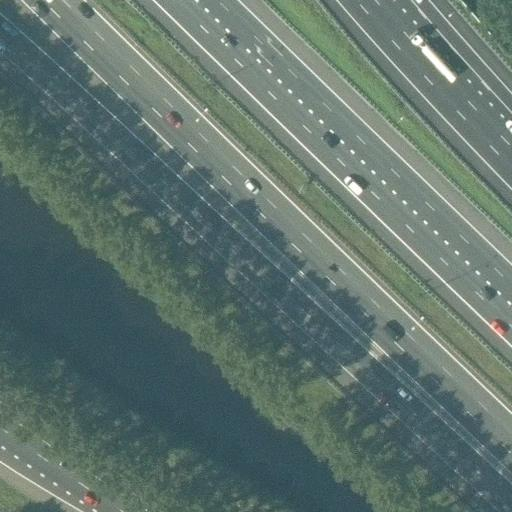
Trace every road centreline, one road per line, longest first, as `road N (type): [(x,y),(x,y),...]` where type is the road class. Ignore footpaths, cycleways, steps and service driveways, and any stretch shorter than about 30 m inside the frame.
road 1 (motorway): [(0,34),(511,504)]
road 2 (motorway): [(53,0),(511,443)]
road 3 (motorway): [(511,307),(194,0)]
road 4 (motorway): [(511,143),(378,0)]
road 5 (motorway): [(0,428),(120,511)]
